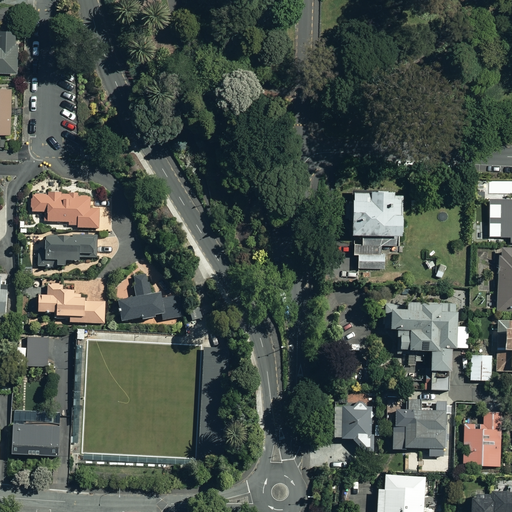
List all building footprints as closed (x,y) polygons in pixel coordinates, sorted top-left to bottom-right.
[(0,73),(15,74),(16,33),(0,32),(0,73)] [(0,134),(11,135),(10,89),(0,88),(0,134)] [(253,128),(247,133),(253,142),(259,137),(253,128)] [(511,180),(475,181),(475,198),(479,198),(479,201),(488,201),(489,237),(509,237),(509,243),(511,243),(511,180)] [(401,232),(401,195),(391,195),(391,191),(350,192),(350,235),(352,235),(353,256),(357,256),(357,269),(383,269),(383,246),(398,246),(398,232),(401,232)] [(45,212),(45,223),(68,222),(68,227),(78,227),(78,228),(98,228),(97,209),(89,209),(89,196),(71,197),(71,194),(31,195),(31,213),(45,212)] [(78,261),(78,255),(88,255),(89,257),(96,257),(95,236),(45,237),(45,252),(38,252),(38,268),(64,267),(64,262),(78,261)] [(511,248),(500,249),(500,256),(496,256),(496,308),(511,307),(511,248)] [(132,278),(134,299),(117,300),(120,322),(162,318),(162,321),(182,319),(180,298),(159,300),(159,296),(148,297),(146,277),(132,278)] [(105,282),(74,281),(74,292),(62,292),(62,286),(59,286),(58,282),(54,281),(51,282),(49,286),(45,286),(45,297),(37,297),(37,314),(54,314),(54,317),(70,317),(70,323),(105,324),(105,282)] [(208,314),(202,289),(183,294),(189,319),(208,314)] [(438,351),(440,298),(384,295),(381,349),(438,351)] [(511,321),(495,322),(495,373),(511,373),(511,321)] [(46,366),(46,335),(25,335),(25,365),(46,366)] [(201,345),(195,458),(223,459),(229,351),(226,346),(201,345)] [(491,356),(469,355),(468,382),(491,382),(491,356)] [(445,449),(444,400),(410,400),(410,394),(381,395),(381,421),(391,421),(391,450),(445,449)] [(333,440),(350,440),(363,453),(376,452),(376,439),(380,439),(379,396),(342,396),(342,407),(333,407),(333,440)] [(461,425),(461,445),(466,445),(467,453),(461,453),(461,467),(503,467),(503,440),(497,440),(497,410),(482,410),(483,425),(480,425),(480,418),(466,418),(466,425),(461,425)] [(63,433),(14,431),(13,458),(62,460),(63,433)] [(422,511),(424,478),(384,476),(383,491),(377,490),(375,511),(422,511)] [(511,511),(511,488),(491,488),(491,490),(473,491),(473,495),(468,495),(467,511),(511,511)]
